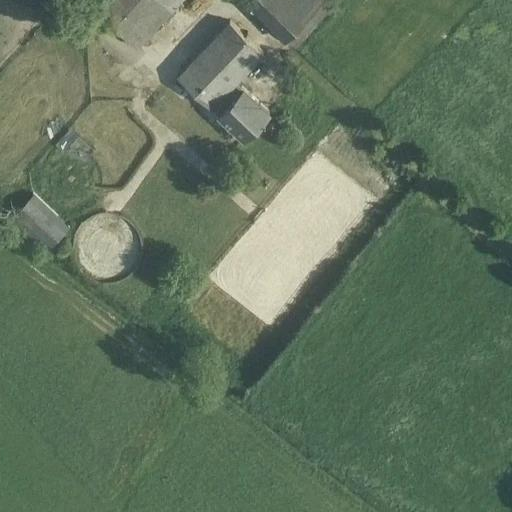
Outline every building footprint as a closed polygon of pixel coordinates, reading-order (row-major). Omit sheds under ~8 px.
[(87,0),(86,1),(138,49),(184,0),(87,0)] [(294,48),(339,0),(249,0),(246,4),(277,33),(276,34),(285,42),(287,40),(294,48)] [(211,109),(265,53),(230,20),(178,77),(211,109)] [(244,140),(270,113),(245,89),(219,116),(244,140)] [(55,140),(61,150),(80,138),(73,128),(55,140)] [(12,212),(50,247),(70,225),(32,190),(12,212)] [(167,303),(180,286),(169,277),(156,294),(167,303)]
